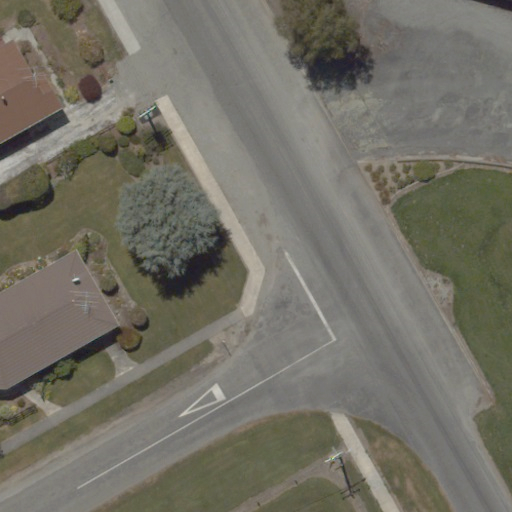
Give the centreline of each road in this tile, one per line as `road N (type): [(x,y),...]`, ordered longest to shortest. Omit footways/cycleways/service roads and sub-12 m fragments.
road 1 (residential): [(373,319),(37,511)]
road 2 (unclassified): [(373,319),(189,0)]
road 3 (unclassified): [(482,511),(373,319)]
